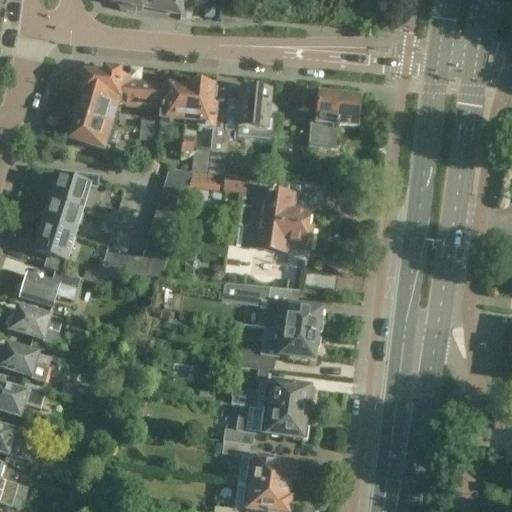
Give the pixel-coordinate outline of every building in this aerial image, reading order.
[(106,0),(107,2),(121,5),(120,12),(135,15),(136,11),(142,12),(142,8),(166,12),(166,14),(180,17),(183,0),(106,0)] [(204,13),(203,20),(216,21),(218,8),(210,7),(204,13)] [(85,77),(84,83),(81,82),(80,94),(83,95),(83,97),(118,107),(118,108),(161,113),(164,88),(130,85),(130,81),(121,80),(121,74),(104,72),(104,76),(91,75),(91,77),(85,77)] [(211,85),(198,84),(198,87),(188,86),(185,125),(198,127),(198,131),(215,133),(215,132),(225,133),(227,112),(217,111),(217,108),(213,107),(214,100),(216,101),(218,90),(215,89),(214,88),(211,88),(211,85)] [(185,125),(188,86),(175,85),(175,89),(164,88),(161,113),(160,131),(169,132),(170,124),(185,125)] [(299,92),(297,114),(308,115),(309,113),(317,114),(313,151),(335,153),(338,130),(357,132),(359,104),(313,100),(314,93),(299,92)] [(267,120),(270,96),(241,93),(237,131),(253,133),(252,141),(273,143),(274,137),(275,121),(267,120)] [(76,119),(76,120),(111,130),(118,108),(118,107),(83,97),(80,105),(76,103),(72,117),(77,118),(76,119)] [(111,130),(76,120),(69,143),(104,154),(107,144),(116,147),(121,133),(111,130)] [(143,125),(142,133),(154,135),(155,126),(143,125)] [(154,135),(142,133),(141,141),(153,142),(154,135)] [(238,135),(226,133),(224,155),(235,156),(238,135)] [(184,137),(183,150),(182,153),(194,154),(196,139),(184,137)] [(268,184),(281,185),(286,138),(274,137),(273,143),(272,158),(271,158),(268,184)] [(211,154),(210,166),(234,168),(235,156),(224,155),(211,154)] [(210,166),(208,178),(225,179),(233,180),(234,168),(210,166)] [(192,176),(169,173),(165,185),(187,192),(192,176)] [(50,205),(81,215),(89,190),(98,191),(99,179),(60,174),(58,181),(52,179),(47,194),(53,196),(50,205)] [(309,213),(313,189),(281,185),(268,184),(233,180),(225,179),(224,193),(238,195),(236,210),(240,210),(238,229),(249,231),(247,251),(285,256),(286,252),(310,255),(313,231),(307,230),(309,213)] [(187,192),(165,185),(161,198),(184,205),(187,192)] [(184,205),(161,198),(157,210),(180,217),(184,205)] [(46,219),(43,230),(73,239),(81,215),(50,205),(50,206),(44,204),(40,217),(46,219)] [(120,213),(109,210),(105,222),(116,225),(120,213)] [(180,217),(157,210),(153,223),(176,230),(180,217)] [(113,236),(116,225),(105,222),(102,233),(113,236)] [(176,230),(153,223),(150,235),(173,242),(176,230)] [(44,271),(55,274),(62,276),(73,239),(43,230),(35,255),(47,259),(44,271)] [(173,242),(150,235),(146,248),(169,255),(173,242)] [(169,255),(146,248),(142,260),(160,286),(169,255)] [(116,281),(118,257),(107,256),(100,275),(99,279),(100,279),(116,281)] [(128,282),(130,259),(118,257),(116,281),(128,282)] [(160,286),(142,260),(130,259),(128,282),(156,286),(160,286)] [(219,271),(211,270),(207,276),(210,282),(218,283),(222,277),(219,271)] [(84,271),(81,282),(97,287),(100,279),(99,279),(100,275),(84,271)] [(81,282),(62,276),(55,274),(52,285),(28,278),(20,302),(53,312),(57,299),(73,304),(77,294),(81,282)] [(264,332),(282,335),(318,339),(322,314),(289,309),(291,297),(226,291),(224,308),(260,313),(257,331),(264,332)] [(58,337),(59,334),(63,324),(18,310),(10,335),(43,346),(47,334),(58,337)] [(181,316),(180,323),(192,325),(193,318),(181,316)] [(314,366),(318,339),(282,335),(264,332),(260,360),(278,363),(279,361),(314,366)] [(128,334),(122,353),(134,357),(139,338),(128,334)] [(152,339),(141,336),(136,357),(148,360),(152,339)] [(0,373),(43,387),(48,372),(51,362),(6,348),(0,366),(0,373)] [(242,371),(242,372),(259,374),(262,374),(270,375),(273,375),(275,364),(243,359),(242,371)] [(147,362),(132,360),(130,377),(145,379),(147,362)] [(232,408),(233,408),(307,419),(309,406),(313,406),(315,392),(269,386),(270,375),(262,374),(259,374),(257,394),(232,391),(230,401),(232,401),(232,408)] [(65,387),(62,399),(78,404),(82,393),(65,387)] [(29,389),(27,396),(27,397),(0,388),(0,416),(19,422),(24,408),(36,412),(43,414),(49,395),(29,389)] [(305,430),(307,419),(233,408),(231,420),(247,422),(245,436),(307,445),(309,431),(305,430)] [(49,429),(46,436),(54,439),(56,432),(49,429)] [(26,430),(23,438),(0,430),(0,458),(7,460),(8,458),(16,460),(20,449),(39,456),(46,436),(26,430)] [(225,434),(223,445),(250,450),(252,438),(225,434)] [(248,461),(250,450),(223,445),(221,457),(248,461)] [(244,487),(288,494),(289,485),(293,486),(296,468),(253,461),(251,478),(246,477),(244,487)] [(0,494),(23,502),(24,502),(28,491),(4,483),(4,485),(0,484),(4,470),(0,468),(0,494)] [(101,494),(117,497),(122,471),(106,468),(101,494)] [(249,499),(246,511),(289,511),(291,503),(287,502),(288,494),(244,487),(243,498),(249,499)] [(19,511),(23,502),(0,494),(0,506),(12,510),(19,511)] [(79,495),(73,511),(88,511),(93,499),(79,495)]
